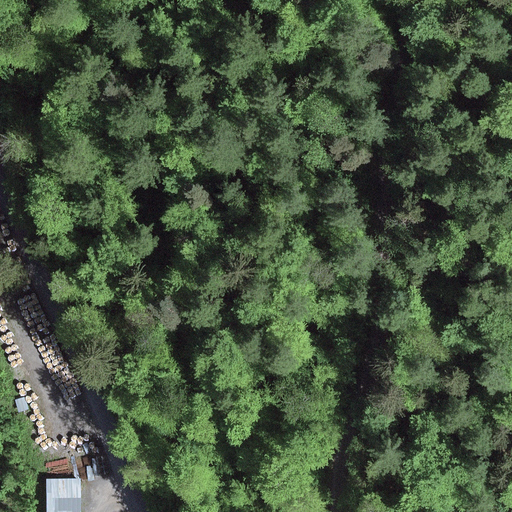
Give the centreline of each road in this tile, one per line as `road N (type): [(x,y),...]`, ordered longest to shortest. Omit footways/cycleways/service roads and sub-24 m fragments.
road 1 (track): [(337,511),(342,446),(376,348),(397,79),(423,0)]
road 2 (residential): [(131,511),(0,193)]
